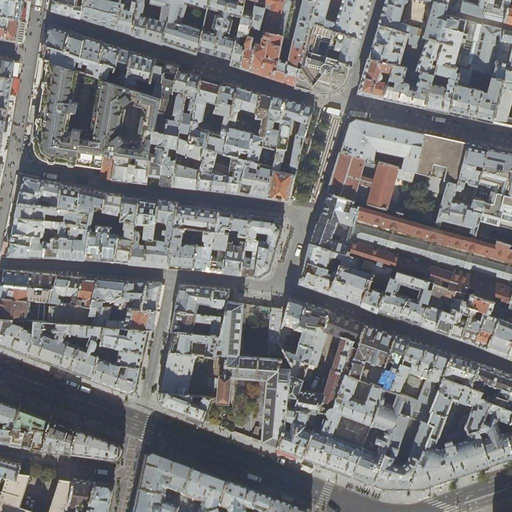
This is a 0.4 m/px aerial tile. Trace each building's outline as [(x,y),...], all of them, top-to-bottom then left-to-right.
[(21,12),(22,1),(18,0),(0,0),(0,16),(20,20),(21,12)] [(67,15),(80,19),(82,8),(53,0),(52,5),(51,10),(67,15)] [(52,0),(53,0),(82,8),(84,0),(52,0)] [(103,26),(115,30),(120,3),(120,0),(110,0),(111,1),(108,0),(84,0),(82,8),(80,19),(103,26)] [(123,32),(132,35),(136,7),(137,0),(130,0),(132,1),(130,10),(123,9),(124,4),(120,3),(115,30),(123,32)] [(146,39),(162,44),(170,12),(172,0),(150,0),(150,2),(151,4),(163,7),(162,13),(160,13),(159,20),(142,16),(144,5),(144,0),(137,0),(136,7),(132,35),(146,39)] [(172,0),(170,12),(162,44),(179,49),(196,54),(205,16),(207,8),(209,0),(172,0)] [(223,58),(230,65),(231,59),(239,25),(231,23),(232,19),(229,15),(230,14),(241,17),(244,0),(209,0),(207,8),(220,11),(219,13),(215,15),(209,14),(208,17),(205,16),(196,54),(197,55),(203,53),(214,56),(223,58)] [(234,67),(239,69),(244,46),(240,45),(238,43),(240,36),(246,38),(248,33),(249,27),(256,2),(250,0),(244,0),(241,17),(239,25),(231,59),(230,65),(234,67)] [(278,81),(294,86),(310,23),(316,0),(303,0),(288,62),(283,60),(277,59),(280,46),(281,46),(281,45),(291,2),(290,0),(288,0),(250,0),(256,2),(266,5),(264,7),(259,29),(254,46),(248,72),(276,81),(278,81)] [(316,0),(310,23),(336,31),(360,39),(366,18),(371,0),(316,0)] [(460,68),(452,94),(448,113),(471,117),(493,122),(502,80),(506,69),(511,70),(511,31),(510,31),(484,24),(445,14),(447,7),(453,9),(460,11),(462,0),(423,0),(432,1),(432,3),(431,7),(431,9),(429,13),(431,13),(432,14),(432,16),(429,26),(427,26),(426,27),(425,30),(410,26),(409,24),(404,23),(404,22),(399,20),(400,18),(401,16),(400,16),(404,3),(406,2),(407,0),(385,0),(384,6),(378,24),(443,42),(437,60),(436,62),(460,68)] [(472,14),(482,17),(486,0),(462,0),(460,11),(472,14)] [(486,0),(482,17),(492,19),(503,22),(508,8),(509,0),(486,0)] [(511,0),(509,0),(508,8),(503,22),(511,24),(511,0)] [(249,27),(259,29),(264,7),(266,5),(256,2),(249,27)] [(18,32),(20,20),(0,16),(0,38),(16,42),(18,32)] [(351,74),(353,67),(338,62),(339,61),(338,60),(334,59),(327,57),(318,55),(321,42),(331,45),(336,31),(310,23),(294,86),(301,88),(318,94),(318,93),(323,94),(329,94),(335,92),(340,90),(344,86),(347,82),(349,77),(349,78),(350,78),(351,74)] [(373,41),(368,58),(393,63),(399,64),(406,42),(424,47),(416,69),(433,73),(435,65),(431,63),(433,58),(437,60),(443,42),(378,24),(373,41)] [(48,35),(46,44),(82,55),(85,37),(78,35),(66,31),(51,26),(49,26),(48,35)] [(356,53),(360,39),(336,31),(331,45),(327,57),(334,59),(336,50),(341,51),(338,60),(339,61),(338,62),(353,67),(356,53)] [(243,70),(248,72),(254,46),(251,45),(253,37),(251,37),(252,34),(248,33),(246,38),(244,46),(239,69),(243,70)] [(97,40),(85,37),(82,55),(100,60),(105,43),(97,40)] [(113,46),(105,43),(100,60),(116,65),(121,49),(113,46)] [(44,58),(48,60),(78,70),(80,61),(88,64),(85,72),(100,77),(113,81),(116,65),(100,60),(82,55),(46,44),(45,51),(44,58)] [(122,48),(121,49),(116,65),(113,81),(125,85),(132,52),(131,52),(126,50),(122,48)] [(125,85),(148,92),(156,60),(144,56),(132,52),(125,85)] [(0,58),(0,75),(11,77),(12,71),(14,61),(0,58)] [(371,96),(384,99),(388,82),(380,80),(382,76),(382,75),(382,73),(383,70),(391,71),(393,63),(368,58),(365,68),(358,93),(371,96)] [(45,159),(61,162),(80,165),(96,168),(102,169),(104,156),(114,158),(115,155),(149,159),(150,152),(150,142),(152,130),(155,131),(162,97),(158,96),(148,92),(125,85),(113,81),(100,77),(90,133),(84,132),(84,130),(72,128),(72,130),(68,130),(71,111),(75,112),(77,102),(72,101),(78,70),(48,60),(47,66),(46,76),(44,86),(42,101),(38,120),(36,135),(35,144),(35,148),(36,152),(38,155),(41,158),(45,159)] [(162,62),(156,60),(148,92),(158,96),(167,63),(162,62)] [(433,73),(427,95),(424,107),(435,110),(448,113),(452,94),(460,68),(436,62),(435,65),(433,73)] [(172,65),(167,63),(158,96),(162,97),(155,131),(165,134),(167,119),(164,118),(167,99),(168,91),(173,93),(173,90),(177,71),(178,67),(172,65)] [(389,80),(388,82),(384,99),(404,103),(424,107),(427,95),(433,73),(416,69),(399,64),(393,63),(391,71),(390,74),(387,73),(386,76),(389,77),(389,80)] [(511,70),(506,69),(502,80),(493,122),(511,126),(511,70)] [(183,72),(177,71),(173,90),(179,91),(179,93),(177,96),(174,108),(170,107),(167,119),(165,134),(166,134),(178,138),(183,112),(184,109),(190,74),(183,72)] [(197,76),(190,74),(184,109),(189,109),(191,109),(190,114),(183,112),(178,138),(188,141),(201,77),(197,76)] [(12,78),(11,77),(0,75),(0,107),(7,109),(9,94),(12,78)] [(212,80),(201,77),(188,141),(205,146),(209,130),(211,125),(204,123),(202,125),(202,128),(197,127),(199,124),(199,122),(202,120),(207,100),(217,103),(222,83),(212,80)] [(229,85),(222,83),(217,103),(214,112),(222,114),(222,119),(223,120),(221,133),(209,130),(205,146),(224,152),(231,106),(236,87),(229,85)] [(265,134),(271,96),(254,91),(237,86),(236,87),(231,106),(224,152),(239,157),(241,151),(244,152),(244,156),(247,156),(246,159),(257,162),(265,134)] [(272,96),(271,96),(265,134),(278,136),(284,99),(279,98),(272,96)] [(278,136),(273,166),(267,199),(278,200),(289,202),(290,199),(300,152),(313,107),(298,103),(284,99),(278,136)] [(349,123),(341,151),(365,158),(379,162),(415,172),(424,133),(389,126),(356,119),(349,123)] [(154,184),(159,185),(163,153),(166,134),(165,134),(155,131),(152,130),(150,142),(157,143),(156,153),(150,152),(149,159),(147,184),(154,184)] [(445,138),(424,133),(415,172),(424,174),(427,175),(448,181),(457,184),(468,143),(445,138)] [(166,186),(172,187),(176,152),(178,138),(166,134),(163,153),(159,185),(166,186)] [(252,197),(267,199),(273,166),(278,136),(265,134),(257,162),(246,159),(245,159),(238,195),(252,197)] [(184,188),(197,189),(203,157),(202,156),(205,146),(188,141),(178,138),(176,152),(172,187),(184,188)] [(478,145),(468,143),(457,184),(448,181),(444,194),(436,223),(437,224),(440,224),(441,225),(442,219),(471,227),(470,233),(474,234),(479,220),(483,206),(484,201),(473,200),(471,199),(470,204),(453,200),(457,187),(461,188),(463,187),(465,180),(469,181),(468,184),(477,186),(485,163),(488,147),(478,145)] [(216,192),(238,195),(245,159),(239,157),(224,152),(205,146),(202,156),(203,157),(197,189),(216,192)] [(511,152),(508,151),(488,147),(485,163),(489,164),(498,167),(511,171),(511,152)] [(401,213),(423,219),(426,211),(388,200),(396,176),(422,183),(424,174),(415,172),(379,162),(374,179),(360,175),(365,158),(341,151),(334,171),(328,192),(355,200),(397,212),(401,213)] [(127,181),(147,184),(149,159),(115,155),(114,158),(111,180),(127,181)] [(105,178),(111,180),(114,158),(104,156),(102,169),(101,177),(105,178)] [(511,171),(498,167),(489,164),(485,163),(477,186),(473,200),(484,201),(488,202),(487,206),(511,213),(511,171)] [(448,181),(427,175),(424,188),(444,194),(448,181)] [(19,197),(18,203),(38,206),(38,205),(58,207),(61,185),(51,183),(33,179),(24,178),(23,178),(19,197)] [(69,186),(61,185),(58,207),(77,209),(78,206),(80,188),(69,186)] [(96,192),(80,188),(78,206),(94,210),(103,211),(104,194),(96,192)] [(511,245),(487,238),(486,243),(475,240),(477,235),(474,234),(472,239),(439,229),(440,224),(437,224),(436,229),(400,218),(401,213),(397,212),(396,217),(354,205),(355,200),(328,192),(327,194),(324,204),(320,219),(319,223),(317,222),(310,241),(310,243),(346,255),(348,250),(377,259),(376,264),(382,266),(384,261),(386,262),(425,274),(423,279),(434,282),(442,285),(443,280),(450,282),(448,287),(465,292),(466,292),(468,287),(475,289),(473,295),(492,301),(494,295),(501,298),(500,303),(508,306),(509,306),(511,294),(511,245)] [(112,195),(104,194),(103,211),(103,212),(120,215),(124,197),(112,195)] [(121,263),(129,264),(134,231),(138,199),(131,198),(124,197),(120,215),(118,234),(114,263),(121,263)] [(147,200),(138,199),(134,231),(143,232),(143,238),(153,239),(158,202),(147,200)] [(168,267),(168,265),(174,226),(177,205),(177,203),(167,201),(158,200),(158,202),(153,239),(143,238),(143,232),(134,231),(129,264),(151,266),(168,267)] [(17,210),(15,216),(71,224),(76,225),(77,209),(58,207),(38,205),(38,206),(18,203),(17,210)] [(199,208),(177,205),(174,226),(190,228),(191,223),(200,224),(200,230),(213,232),(215,231),(217,210),(199,208)] [(98,261),(114,263),(118,234),(110,233),(111,227),(96,225),(95,226),(96,227),(96,228),(91,227),(94,210),(78,206),(77,209),(76,225),(79,225),(78,228),(89,229),(85,260),(98,261)] [(511,213),(487,206),(483,206),(479,220),(511,228),(511,213)] [(234,213),(217,210),(215,231),(227,234),(228,234),(229,229),(236,230),(235,235),(246,236),(250,215),(234,213)] [(259,277),(270,270),(276,249),(282,229),(279,224),(276,219),(262,217),(250,215),(246,236),(246,239),(258,241),(254,275),(253,276),(253,277),(259,277)] [(13,225),(12,233),(33,236),(46,237),(58,238),(58,237),(60,238),(70,239),(71,224),(15,216),(13,225)] [(511,228),(479,220),(474,234),(477,235),(487,238),(511,245),(511,228)] [(70,239),(60,238),(57,257),(71,259),(85,260),(89,229),(78,228),(79,225),(76,225),(71,224),(70,239)] [(181,267),(193,268),(195,245),(196,237),(197,229),(190,228),(174,226),(168,265),(181,267)] [(200,269),(207,270),(213,232),(200,230),(197,229),(196,237),(203,237),(203,239),(204,241),(204,242),(204,244),(205,245),(205,246),(195,245),(193,268),(200,269)] [(221,273),(221,272),(227,234),(215,231),(213,232),(207,270),(207,271),(215,272),(221,273)] [(11,237),(10,242),(32,245),(33,236),(12,233),(11,237)] [(228,234),(227,234),(221,272),(230,273),(241,275),(242,259),(246,239),(246,236),(235,235),(228,234)] [(38,258),(44,258),(46,237),(33,236),(32,245),(29,257),(38,258)] [(57,258),(57,257),(60,238),(58,237),(58,238),(46,237),(44,258),(52,258),(57,258)] [(248,275),(253,276),(254,275),(258,241),(246,239),(242,259),(241,275),(248,275)] [(19,257),(29,257),(32,245),(10,242),(8,249),(7,256),(7,257),(19,257)] [(306,258),(305,261),(328,270),(329,267),(327,266),(328,262),(332,263),(337,258),(341,260),(339,265),(348,268),(352,257),(346,255),(310,243),(306,258)] [(351,302),(362,306),(371,281),(386,286),(390,277),(392,269),(382,266),(376,264),(364,261),(361,270),(357,269),(360,260),(352,257),(348,268),(339,265),(336,272),(337,273),(333,281),(330,289),(336,291),(335,297),(351,302)] [(302,273),(301,276),(305,278),(307,273),(333,281),(337,273),(336,272),(328,270),(305,261),(304,263),(302,273)] [(391,315),(400,318),(414,276),(397,270),(394,278),(390,277),(386,286),(377,310),(391,315)] [(3,278),(1,284),(54,289),(57,275),(28,273),(4,271),(3,278)] [(311,288),(335,297),(336,291),(330,289),(333,281),(307,273),(305,278),(301,276),(299,283),(299,284),(311,288)] [(63,276),(57,275),(54,289),(51,302),(64,302),(70,276),(63,276)] [(76,277),(70,276),(64,302),(76,304),(83,277),(76,277)] [(411,321),(421,325),(434,282),(423,279),(414,276),(400,318),(411,321)] [(90,278),(83,277),(76,304),(91,305),(96,278),(90,278)] [(111,279),(96,278),(91,305),(89,315),(94,316),(96,305),(121,307),(127,281),(111,279)] [(127,280),(127,281),(121,307),(141,309),(147,282),(136,281),(127,280)] [(377,311),(377,310),(386,286),(371,281),(362,306),(371,309),(377,311)] [(153,282),(147,282),(141,309),(156,309),(157,309),(158,303),(162,283),(162,282),(153,282)] [(421,325),(420,326),(427,329),(434,331),(435,330),(443,305),(450,308),(456,310),(460,312),(461,305),(465,292),(448,287),(442,285),(434,282),(421,325)] [(0,289),(0,297),(30,300),(45,301),(51,302),(54,289),(1,284),(0,289)] [(177,303),(175,310),(197,313),(198,305),(201,305),(201,302),(209,303),(209,305),(218,306),(217,316),(224,317),(227,301),(230,290),(205,287),(182,285),(181,286),(177,303)] [(479,347),(486,350),(499,318),(503,320),(505,313),(506,311),(508,306),(500,303),(492,301),(473,295),(466,292),(465,292),(461,305),(471,309),(461,340),(469,343),(479,347)] [(0,317),(18,319),(20,319),(25,320),(30,300),(0,297),(0,317)] [(306,304),(298,301),(290,298),(288,306),(287,309),(277,341),(290,364),(293,357),(308,362),(317,329),(301,323),(306,304)] [(45,301),(43,322),(72,324),(92,325),(94,316),(89,315),(91,305),(76,304),(64,302),(51,302),(45,301)] [(254,306),(255,306),(255,305),(250,304),(227,301),(224,317),(216,357),(208,356),(206,387),(198,387),(197,394),(203,396),(211,397),(209,403),(216,404),(229,406),(230,384),(232,382),(232,378),(266,379),(261,442),(264,443),(273,446),(277,447),(284,428),(286,407),(290,364),(277,341),(287,309),(266,306),(260,305),(260,307),(261,307),(261,312),(271,313),(268,352),(268,357),(239,355),(243,309),(253,311),(254,306)] [(317,307),(306,304),(301,323),(317,329),(322,330),(328,311),(317,307)] [(105,327),(148,330),(152,330),(153,324),(156,309),(141,309),(121,307),(96,305),(94,316),(92,325),(105,327)] [(443,333),(449,335),(456,310),(450,308),(443,305),(435,330),(443,333)] [(454,338),(461,340),(471,309),(461,305),(460,312),(456,310),(449,335),(449,336),(454,338)] [(498,354),(511,359),(511,307),(509,306),(508,306),(506,311),(508,310),(509,309),(511,309),(511,314),(505,313),(503,320),(499,318),(486,350),(498,354)] [(173,321),(171,331),(173,332),(171,341),(169,352),(208,356),(216,357),(224,317),(217,316),(197,313),(175,310),(173,321)] [(345,373),(349,375),(365,324),(345,317),(328,311),(322,330),(317,329),(308,362),(293,357),(290,364),(286,407),(315,412),(315,411),(319,412),(320,411),(325,412),(327,410),(329,408),(332,407),(345,373)] [(0,343),(8,347),(28,354),(33,341),(34,321),(25,320),(20,319),(20,323),(24,323),(23,326),(17,324),(18,319),(0,317),(0,343)] [(43,360),(60,366),(69,341),(66,340),(67,337),(65,336),(66,333),(71,333),(72,324),(43,322),(34,321),(33,341),(28,354),(43,360)] [(76,372),(92,379),(95,371),(98,357),(99,356),(91,354),(92,350),(94,350),(95,349),(97,342),(97,341),(96,339),(98,335),(103,337),(105,327),(92,325),(72,324),(71,333),(70,338),(69,341),(60,366),(76,372)] [(385,388),(378,385),(396,335),(380,330),(365,324),(349,375),(345,373),(332,407),(329,408),(327,410),(325,412),(320,411),(319,412),(312,432),(310,435),(303,457),(327,466),(337,470),(345,473),(348,474),(352,475),(385,388)] [(143,352),(148,330),(105,327),(103,337),(101,344),(120,349),(117,362),(114,361),(113,363),(116,364),(117,363),(140,366),(143,352)] [(424,345),(396,335),(378,385),(385,388),(395,391),(399,393),(406,395),(400,412),(428,422),(432,409),(431,409),(444,377),(452,355),(424,345)] [(163,377),(160,392),(194,395),(196,395),(197,394),(198,387),(206,387),(208,356),(169,352),(163,377)] [(464,359),(452,355),(444,377),(458,382),(459,378),(464,379),(462,384),(471,387),(479,364),(464,359)] [(95,371),(92,379),(111,386),(129,392),(135,388),(137,379),(140,366),(117,363),(116,364),(113,363),(111,362),(98,357),(95,371)] [(511,376),(497,371),(479,364),(471,387),(482,390),(485,382),(500,388),(497,394),(508,398),(511,388),(511,376)] [(433,424),(409,487),(421,488),(460,474),(490,464),(479,430),(491,402),(486,400),(489,393),(482,390),(471,387),(462,384),(458,382),(444,377),(431,409),(432,409),(428,422),(433,424)] [(364,480),(373,483),(400,412),(406,395),(399,393),(395,405),(391,403),(395,391),(385,388),(352,475),(364,480)] [(511,388),(508,398),(497,394),(490,391),(489,393),(486,400),(491,402),(511,410),(511,388)] [(209,403),(211,397),(203,396),(201,399),(199,399),(196,400),(192,399),(194,395),(160,392),(159,398),(163,405),(180,411),(203,420),(209,403)] [(0,420),(1,421),(0,422),(0,427),(12,429),(13,424),(20,405),(0,397),(0,420)] [(479,430),(490,464),(511,457),(511,456),(511,450),(506,432),(511,419),(511,410),(491,402),(479,430)] [(35,410),(20,405),(13,424),(25,426),(36,428),(46,430),(51,416),(35,410)] [(290,452),(303,457),(310,435),(303,433),(304,429),(312,432),(319,412),(315,411),(315,412),(286,407),(284,428),(277,447),(290,452)] [(400,412),(373,483),(383,487),(404,487),(409,487),(433,424),(428,422),(400,412)] [(57,451),(72,453),(75,440),(79,427),(73,425),(71,424),(68,423),(60,420),(51,416),(46,430),(41,449),(57,451)] [(19,447),(20,447),(25,426),(13,424),(12,429),(0,427),(0,443),(6,445),(19,447)] [(25,448),(31,449),(36,428),(25,426),(20,447),(25,448)] [(88,456),(114,460),(121,455),(122,452),(123,448),(119,442),(101,435),(79,427),(75,440),(72,453),(88,456)] [(41,450),(41,449),(46,430),(36,428),(31,449),(35,449),(41,450)] [(139,492),(138,493),(181,504),(194,470),(170,461),(153,454),(146,458),(142,476),(139,492)] [(9,463),(0,460),(0,478),(1,475),(6,476),(18,479),(19,473),(21,466),(9,463)] [(209,476),(194,470),(181,504),(177,511),(218,511),(219,508),(214,506),(215,504),(220,506),(229,483),(209,476)] [(29,475),(19,473),(18,479),(6,476),(1,491),(0,491),(0,511),(63,511),(64,508),(67,509),(74,481),(60,479),(49,511),(35,511),(20,507),(30,475),(29,475)] [(75,479),(74,481),(67,509),(64,508),(63,511),(86,511),(88,509),(89,504),(94,482),(84,480),(75,479)] [(103,483),(94,482),(89,504),(95,505),(94,511),(88,509),(86,511),(108,511),(109,510),(114,490),(109,484),(103,483)] [(242,488),(229,483),(220,506),(219,508),(218,511),(252,511),(260,494),(242,488)] [(262,491),(260,495),(274,500),(275,496),(262,491)] [(135,510),(134,511),(177,511),(181,504),(138,493),(135,510)] [(307,511),(280,502),(274,500),(260,495),(260,494),(252,511),(307,511)]
